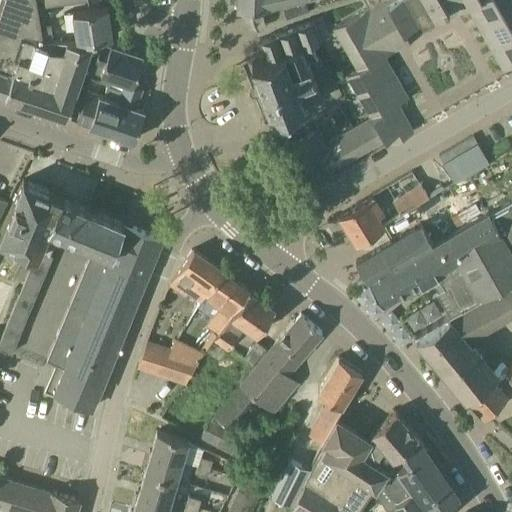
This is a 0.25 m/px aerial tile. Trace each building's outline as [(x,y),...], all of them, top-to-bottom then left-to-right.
[(42,38),(40,25),(35,0),(0,0),(0,94),(21,101),(42,38)] [(333,0),(237,0),(237,8),(270,5),(282,2),(286,14),(333,0)] [(347,75),(359,96),(396,75),(384,54),(395,48),(391,43),(449,9),(443,0),(450,0),(457,12),(468,6),(478,0),(366,0),(369,5),(334,26),(357,69),(347,75)] [(511,0),(478,0),(468,6),(480,27),(511,8),(511,0)] [(107,6),(64,12),(66,29),(74,27),(76,40),(112,36),(107,6)] [(492,48),(511,36),(511,8),(480,27),(492,48)] [(251,12),(251,14),(246,16),(251,29),(256,28),(257,29),(266,25),(260,9),(251,12)] [(273,119),(305,107),(305,106),(321,96),(308,59),(317,55),(313,43),(322,39),(314,18),(259,39),(266,58),(252,63),(273,119)] [(51,23),(40,25),(42,38),(53,39),(51,23)] [(511,36),(492,48),(504,69),(511,63),(511,36)] [(95,62),(94,62),(101,43),(53,39),(42,38),(21,101),(76,120),(81,104),(83,96),(91,77),(93,71),(95,62)] [(94,62),(95,62),(93,71),(100,73),(100,75),(112,79),(111,84),(121,88),(124,80),(134,82),(143,54),(110,43),(109,46),(101,43),(94,62)] [(396,75),(359,96),(371,116),(375,113),(376,114),(397,102),(408,96),(396,75)] [(76,120),(77,119),(89,122),(89,124),(134,139),(144,108),(135,105),(142,86),(134,83),(134,82),(124,80),(121,88),(111,84),(107,95),(99,92),(94,108),(81,104),(76,120)] [(397,102),(376,114),(388,135),(392,142),(413,130),(397,102)] [(375,113),(371,116),(340,134),(352,156),(388,135),(376,114),(375,113)] [(352,156),(340,134),(326,142),(317,127),(296,140),(316,177),(352,156)] [(455,181),(489,160),(484,152),(475,138),(473,135),(438,155),(441,159),(455,181)] [(494,173),(511,163),(511,149),(488,162),(494,173)] [(0,235),(0,236),(37,252),(39,253),(40,250),(49,254),(50,253),(56,236),(56,234),(51,232),(53,228),(60,231),(73,201),(61,196),(63,191),(52,187),(51,190),(23,179),(0,235)] [(429,196),(420,182),(393,200),(401,213),(429,196)] [(383,211),(372,193),(339,213),(357,241),(385,224),(379,214),(383,211)] [(511,237),(511,199),(490,212),(489,211),(481,216),(454,232),(434,244),(369,282),(382,304),(420,283),(421,285),(431,279),(433,282),(461,266),(467,262),(497,245),(502,243),(511,237)] [(123,221),(73,201),(60,231),(104,249),(110,252),(122,222),(123,221)] [(369,282),(434,244),(433,243),(423,225),(420,221),(391,239),(356,260),(369,282)] [(92,407),(162,238),(122,222),(110,252),(104,249),(89,284),(97,288),(54,392),(92,407)] [(511,237),(502,243),(497,245),(467,262),(461,266),(433,282),(452,315),(485,295),(486,297),(511,283),(511,237)] [(221,268),(194,248),(172,279),(200,298),(204,293),(221,268)] [(53,254),(50,253),(49,254),(40,250),(39,253),(37,252),(0,338),(0,346),(12,352),(53,254)] [(205,350),(214,337),(249,287),(221,268),(204,293),(219,304),(206,323),(213,328),(201,346),(201,347),(205,350)] [(511,283),(486,297),(485,295),(452,315),(416,336),(465,395),(466,394),(465,393),(509,363),(502,355),(491,364),(468,338),(511,313),(511,283)] [(245,324),(255,332),(275,306),(249,287),(214,337),(205,350),(220,361),(229,349),(228,347),(237,334),(245,324)] [(255,366),(216,411),(213,414),(229,427),(243,411),(257,394),(259,396),(273,407),(295,381),(287,372),(322,331),(301,312),(269,349),(255,366)] [(203,352),(174,337),(170,349),(163,347),(154,369),(184,380),(203,352)] [(243,356),(255,366),(269,349),(256,339),(243,356)] [(146,341),(138,364),(154,369),(163,347),(146,341)] [(342,404),(360,373),(362,371),(338,356),(316,390),(335,401),(331,409),(325,405),(320,414),(321,415),(312,430),(318,433),(316,436),(321,439),(334,415),(341,404),(342,404)] [(511,361),(509,363),(465,393),(466,394),(484,414),(507,394),(506,392),(511,387),(511,361)] [(356,511),(380,475),(384,482),(395,474),(387,462),(393,457),(418,435),(395,409),(371,431),(372,432),(369,436),(336,415),(343,404),(342,404),(341,404),(334,415),(321,439),(325,441),(313,460),(302,485),(295,502),(290,511),(356,511)] [(252,440),(210,417),(200,436),(242,458),(252,440)] [(157,430),(151,449),(183,459),(198,463),(210,466),(212,459),(200,456),(203,447),(188,439),(157,430)] [(395,474),(384,482),(394,499),(402,511),(443,511),(459,494),(418,435),(393,457),(387,462),(395,474)] [(145,469),(177,479),(183,459),(151,449),(150,449),(149,450),(151,450),(145,469)] [(287,456),(270,494),(293,505),(309,467),(287,456)] [(195,472),(207,476),(210,466),(198,463),(195,472)] [(253,511),(272,478),(249,467),(227,511),(253,511)] [(138,489),(171,498),(177,479),(145,469),(139,489),(138,488),(138,489)] [(14,480),(0,476),(0,511),(4,511),(5,510),(14,480)] [(5,510),(4,511),(75,511),(79,498),(52,490),(52,492),(14,480),(5,510)] [(133,509),(143,511),(166,511),(171,498),(138,489),(139,490),(133,509)] [(200,498),(188,494),(186,503),(198,507),(200,498)] [(196,511),(198,507),(186,503),(183,511),(185,511),(196,511)]
